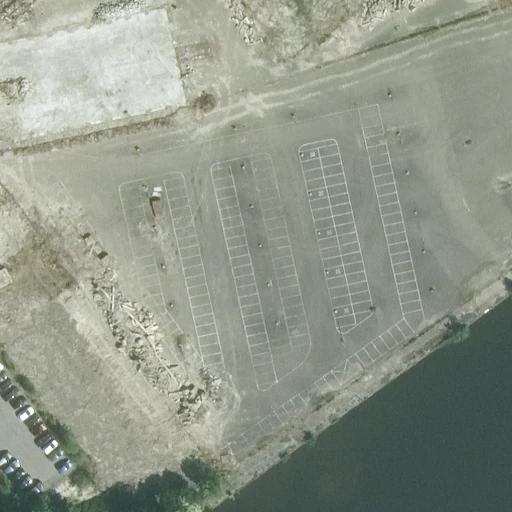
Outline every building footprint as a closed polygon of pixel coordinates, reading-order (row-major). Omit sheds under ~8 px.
[(0,33),(0,138),(188,104),(169,2),(0,33)] [(4,350),(0,352),(0,372),(14,363),(4,350)] [(0,411),(31,388),(15,368),(0,378),(0,411)] [(53,417),(37,393),(0,416),(0,446),(17,473),(68,440),(53,417)] [(72,441),(22,475),(37,498),(88,463),(72,441)]
